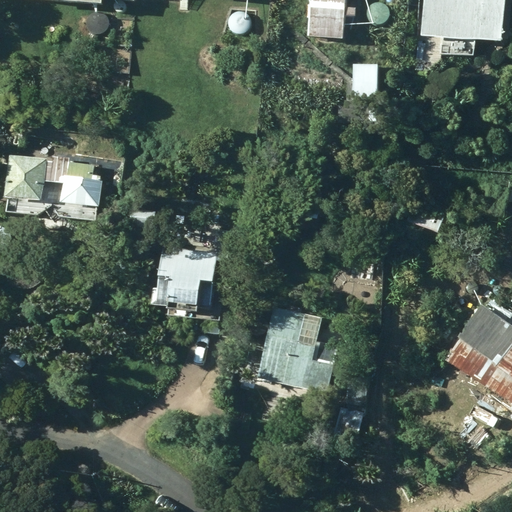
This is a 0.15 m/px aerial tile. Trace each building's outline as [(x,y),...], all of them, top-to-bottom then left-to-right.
[(318,0),(317,38),(352,39),(352,15),(362,16),(362,8),(353,7),(353,0),(318,0)] [(423,0),(419,45),(503,53),(508,0),(423,0)] [(391,7),(369,6),(367,30),(390,32),(391,7)] [(385,101),(385,65),(355,65),(356,102),(385,101)] [(339,102),(339,124),(353,123),(352,102),(339,102)] [(14,155),(12,198),(50,200),(51,182),(68,183),(67,204),(106,206),(107,175),(97,174),(97,159),(14,155)] [(324,218),(324,203),(314,203),(313,218),(324,218)] [(453,215),(419,203),(413,222),(447,234),(453,215)] [(176,317),(224,322),(224,252),(167,246),(163,288),(159,288),(158,304),(177,306),(176,317)] [(469,322),(478,305),(466,298),(457,315),(469,322)] [(511,320),(488,305),(450,360),(511,402),(511,320)] [(278,308),(264,378),(334,392),(343,346),(321,342),(326,317),(278,308)] [(365,408),(344,403),(335,445),(356,449),(365,408)]
